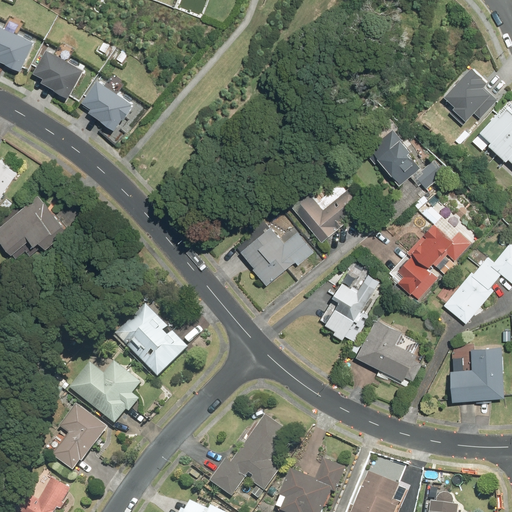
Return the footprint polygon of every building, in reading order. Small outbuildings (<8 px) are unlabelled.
[(32,41),(0,25),(0,58),(19,68),(32,41)] [(83,66),(47,48),(34,71),(70,90),(83,66)] [(505,80),(480,55),(450,85),(475,110),(505,80)] [(132,98),(97,74),(80,99),(115,123),(132,98)] [(511,97),(487,122),(506,142),(511,136),(511,97)] [(370,148),(400,185),(421,167),(409,153),(412,150),(394,128),(370,148)] [(0,198),(19,172),(0,158),(0,198)] [(288,198),(322,241),(366,208),(351,188),(325,209),(306,184),(288,198)] [(40,193),(0,226),(0,236),(14,252),(31,238),(36,244),(41,240),(48,249),(71,230),(40,193)] [(391,270),(419,296),(439,275),(431,267),(446,252),(454,260),(472,241),(444,215),(391,270)] [(271,226),(242,250),(269,283),(297,261),(300,264),(315,252),(299,232),(285,243),(271,226)] [(446,304),(469,322),(495,290),(491,287),(502,273),(511,280),(511,243),(510,242),(495,262),(488,257),(475,273),(473,271),(446,304)] [(325,324),(354,342),(386,292),(360,275),(353,287),(344,282),(335,295),(341,299),(325,324)] [(147,306),(117,336),(159,377),(188,347),(147,306)] [(377,319),(358,356),(406,380),(419,355),(394,343),(400,331),(377,319)] [(452,368),(453,400),(506,397),(503,346),(472,347),(473,367),(452,368)] [(92,360),(71,386),(114,420),(144,383),(114,360),(105,370),(92,360)] [(75,471),(108,427),(77,404),(60,425),(70,432),(52,455),(75,471)] [(302,438),(266,413),(232,463),(226,459),(212,480),(234,495),(248,475),(267,488),(302,438)] [(317,478),(290,468),(276,506),(291,511),(323,511),(332,490),(337,492),(347,467),(324,459),(317,478)] [(369,471),(352,511),(396,511),(407,486),(369,471)] [(23,498),(15,511),(56,511),(70,487),(53,478),(38,506),(23,498)] [(432,490),(428,511),(458,511),(460,493),(432,490)] [(220,511),(189,496),(180,511),(220,511)]
